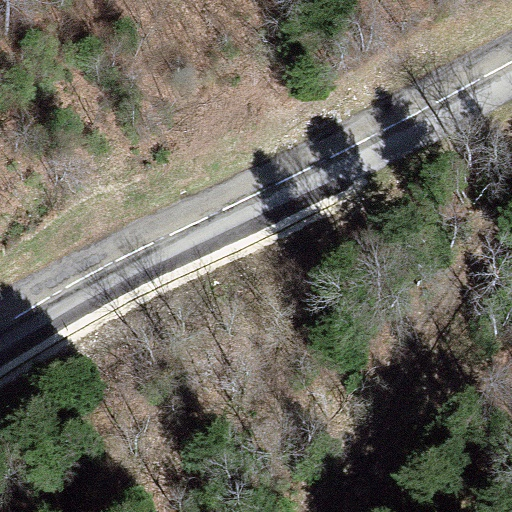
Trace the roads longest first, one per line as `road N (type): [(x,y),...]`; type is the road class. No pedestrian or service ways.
road 1 (secondary): [(0,327),(113,260),(511,60)]
road 2 (track): [(511,198),(334,511)]
